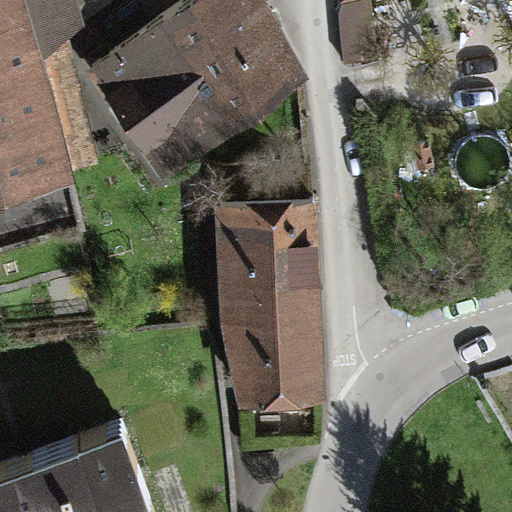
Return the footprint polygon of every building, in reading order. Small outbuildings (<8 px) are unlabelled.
[(0,0),(0,205),(83,184),(35,0),(0,0)] [(234,0),(127,65),(188,165),(300,96),(240,0),(234,0)] [(241,219),(249,390),(334,386),(326,215),(241,219)] [(0,336),(16,334),(0,296),(0,336)] [(0,474),(0,511),(159,511),(128,427),(0,474)]
